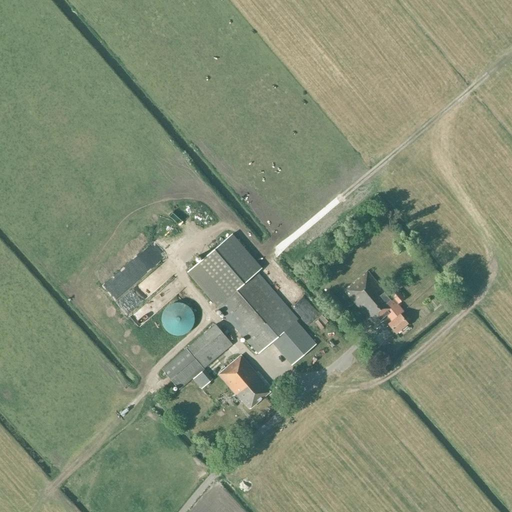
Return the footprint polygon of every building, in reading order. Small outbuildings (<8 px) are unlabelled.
[(224,218),(217,223),(220,227),(227,223),(224,218)] [(262,268),(232,234),(187,273),(258,354),(270,343),(281,355),(282,353),(287,356),(292,357),(297,357),(301,355),(304,354),(305,354),(316,344),(296,321),(297,319),(256,273),(262,268)] [(160,242),(109,281),(133,311),(135,309),(133,305),(139,301),(142,305),(151,298),(153,301),(136,314),(142,321),(162,305),(152,292),(167,281),(154,266),(170,254),(160,242)] [(273,265),(284,280),(293,273),(282,258),(273,265)] [(385,291),(367,271),(344,291),(373,325),(379,320),(381,321),(388,315),(392,320),(388,324),(396,333),(407,324),(400,315),(403,311),(398,305),(404,299),(397,291),(391,296),(386,290),(385,291)] [(182,272),(175,276),(180,285),(187,281),(182,272)] [(343,307),(330,291),(324,296),(337,311),(343,307)] [(173,336),(178,336),(182,336),(187,334),(190,331),(193,327),(194,322),(194,318),(193,313),(190,309),(187,306),(182,304),(178,303),(173,304),(169,306),(165,309),(163,313),(162,318),(162,322),(163,327),(165,331),(169,334),(173,336)] [(216,325),(187,347),(204,368),(232,346),(216,325)] [(173,345),(166,338),(150,352),(156,360),(173,345)] [(213,380),(186,349),(162,371),(179,391),(193,379),(202,389),(213,380)] [(250,409),(270,393),(264,387),(265,386),(241,357),(219,375),(241,402),(243,401),(250,409)]
